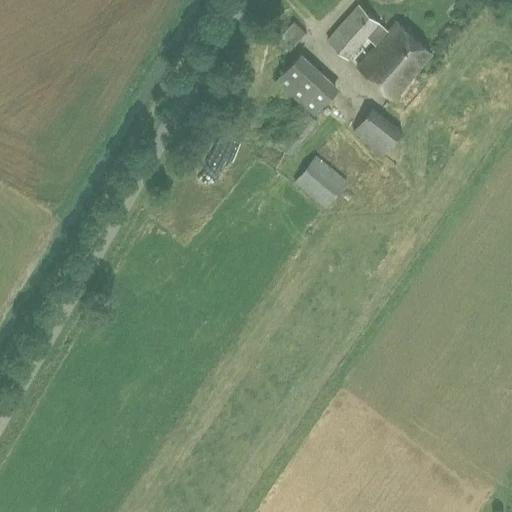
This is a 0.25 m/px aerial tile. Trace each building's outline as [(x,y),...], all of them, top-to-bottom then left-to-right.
[(357,5),(326,40),(348,59),(372,31),(381,38),(356,66),(393,98),(432,52),(396,21),(387,31),(357,5)] [(289,40),(299,32),(289,20),(279,28),(289,40)] [(336,90),(297,55),(275,79),(314,115),(336,90)] [(384,152),(402,129),(372,106),(354,129),(384,152)] [(277,143),(290,153),(317,119),(304,109),(277,143)] [(324,207),(347,181),(315,154),(293,180),(324,207)]
